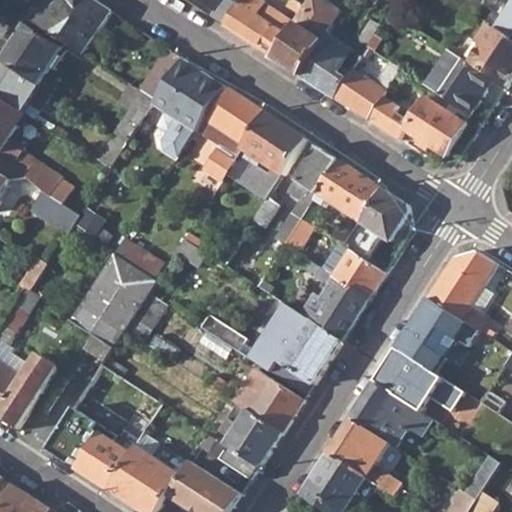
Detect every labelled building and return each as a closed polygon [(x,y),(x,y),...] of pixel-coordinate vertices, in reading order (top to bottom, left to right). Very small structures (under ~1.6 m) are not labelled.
[(37,21),(88,53),(116,11),(99,0),(84,0),(70,1),(37,21)] [(207,0),(220,8),(224,0),(207,0)] [(296,24),(283,14),(276,25),(262,16),(269,5),(271,2),(268,0),(244,0),(228,26),(248,39),(274,57),(296,24)] [(285,63),(304,75),(330,34),(345,12),(327,0),(311,0),(297,23),(300,25),(279,59),(285,63)] [(283,14),(269,5),(262,16),(276,25),(283,14)] [(511,7),(508,5),(504,10),(508,13),(503,22),(490,14),(486,20),(490,23),(498,28),(511,37),(511,7)] [(374,47),(386,55),(405,25),(393,17),(374,47)] [(361,39),(369,44),(382,24),(373,19),(361,39)] [(490,23),(480,41),(485,44),(474,63),(476,64),(488,72),(498,79),(510,86),(511,82),(511,37),(498,28),(490,23)] [(0,57),(6,61),(41,84),(64,49),(29,26),(0,45),(0,57)] [(362,55),(330,34),(304,75),(317,84),(336,97),(355,67),(362,55)] [(459,53),(474,63),(485,44),(480,41),(470,35),(459,53)] [(147,91),(159,99),(187,58),(172,47),(144,90),(147,91)] [(473,116),(498,79),(488,72),(476,64),(474,63),(459,53),(456,51),(431,89),(473,116)] [(159,99),(155,104),(182,121),(169,142),(170,150),(183,158),(230,86),(205,70),(187,58),(159,99)] [(41,84),(6,61),(0,68),(0,92),(25,109),(31,113),(34,109),(28,105),(34,96),(41,84)] [(392,63),(379,83),(390,90),(403,70),(392,63)] [(379,83),(355,67),(336,97),(353,108),(371,120),(386,97),(390,90),(379,83)] [(55,93),(41,84),(34,96),(47,105),(55,93)] [(159,99),(147,91),(118,134),(130,142),(155,104),(159,99)] [(16,122),(25,109),(0,92),(0,148),(3,151),(20,125),(16,122)] [(214,122),(216,123),(250,145),(272,113),(256,103),(254,107),(232,93),(214,122)] [(408,131),(448,157),(470,124),(429,98),(413,122),(397,112),(400,106),(386,97),(371,120),(402,140),(408,131)] [(250,145),(247,149),(288,175),(311,139),(285,122),(272,113),(250,145)] [(247,149),(250,145),(216,123),(210,133),(244,155),(247,149)] [(102,160),(114,167),(130,142),(118,134),(102,160)] [(324,147),(302,181),(316,189),(309,200),(300,215),(297,213),(281,239),(290,244),(307,218),(320,197),(344,161),(326,149),(324,147)] [(47,192),(52,197),(65,177),(25,148),(19,158),(35,165),(28,177),(47,192)] [(208,170),(226,182),(240,161),(222,149),(208,170)] [(344,161),(320,197),(329,202),(332,199),(367,220),(387,189),(360,171),(344,161)] [(0,195),(9,180),(0,174),(0,195)] [(295,191),(309,200),(316,189),(302,181),(295,191)] [(52,197),(47,192),(35,210),(71,233),(83,215),(52,197)] [(260,219),(272,227),(285,205),(274,197),(260,219)] [(367,229),(393,246),(410,219),(384,203),(367,229)] [(290,244),(302,252),(319,225),(307,218),(290,244)] [(188,240),(198,246),(202,238),(193,233),(188,240)] [(181,252),(206,268),(214,256),(198,246),(188,240),(181,252)] [(5,306),(15,313),(31,287),(34,289),(50,264),(25,247),(12,267),(9,273),(4,270),(0,275),(0,281),(15,291),(5,306)] [(131,248),(125,258),(162,281),(168,272),(131,248)] [(355,249),(338,276),(372,299),(380,288),(390,272),(355,249)] [(77,322),(117,349),(129,330),(162,281),(125,258),(120,254),(77,322)] [(462,317),(483,331),(490,320),(477,311),(474,316),(468,312),(473,305),(485,286),(501,263),(486,254),(457,259),(432,298),(462,317)] [(0,268),(4,270),(9,273),(12,267),(9,264),(4,263),(0,268)] [(311,308),(306,315),(345,341),(357,323),(372,299),(338,276),(324,267),(319,275),(335,285),(326,300),(333,303),(324,316),(311,308)] [(496,293),(485,286),(473,305),(484,312),(496,293)] [(0,335),(0,337),(12,346),(31,316),(29,316),(42,295),(34,289),(31,287),(15,313),(0,335)] [(320,295),(311,308),(324,316),(333,303),(326,300),(320,295)] [(399,349),(447,379),(450,373),(445,370),(450,361),(438,354),(462,317),(432,298),(415,325),(399,349)] [(253,358),(310,396),(324,374),(345,341),(306,315),(294,307),(288,304),(253,358)] [(203,325),(242,350),(249,338),(211,313),(203,325)] [(0,337),(0,361),(27,379),(35,368),(12,354),(16,348),(12,346),(0,337)] [(445,388),(450,380),(447,379),(399,349),(389,363),(380,379),(411,398),(426,376),(445,388)] [(43,355),(35,368),(27,379),(0,361),(0,416),(22,431),(63,367),(43,355)] [(58,455),(68,461),(90,427),(86,423),(119,373),(107,365),(52,450),(58,455)] [(247,407),(285,433),(294,419),(307,400),(258,368),(236,400),(242,405),(245,406),(247,407)] [(452,370),(450,373),(447,379),(450,380),(486,404),(491,394),(452,370)] [(426,433),(435,418),(424,411),(378,382),(363,405),(354,419),(383,437),(392,443),(398,447),(409,429),(426,433)] [(486,404),(503,415),(508,407),(510,403),(493,392),(491,394),(486,404)] [(431,401),(424,411),(435,418),(442,422),(448,412),(431,401)] [(242,405),(233,420),(238,423),(247,407),(245,406),(242,405)] [(230,446),(263,468),(271,455),(285,433),(247,407),(238,423),(225,443),(230,446)] [(511,409),(508,407),(503,415),(511,420),(511,409)] [(376,469),(392,443),(383,437),(354,419),(341,439),(331,455),(368,478),(398,498),(405,487),(376,469)] [(91,476),(114,491),(136,457),(142,447),(116,429),(109,439),(102,434),(80,469),(91,476)] [(222,458),(255,480),(258,475),(263,468),(230,446),(222,458)] [(128,500),(146,511),(163,511),(173,497),(187,476),(142,447),(136,457),(114,491),(128,500)] [(316,477),(309,489),(304,497),(327,511),(346,511),(368,478),(331,455),(316,477)] [(492,455),(478,477),(491,485),(504,463),(492,455)] [(187,476),(173,497),(195,511),(233,511),(235,509),(245,495),(196,463),(187,476)] [(0,511),(1,511),(18,487),(0,475),(0,511)] [(486,492),(491,485),(478,477),(468,492),(481,500),(486,492)] [(54,511),(55,511),(33,497),(18,487),(1,511),(54,511)] [(455,511),(472,511),(481,500),(468,492),(455,511)]
